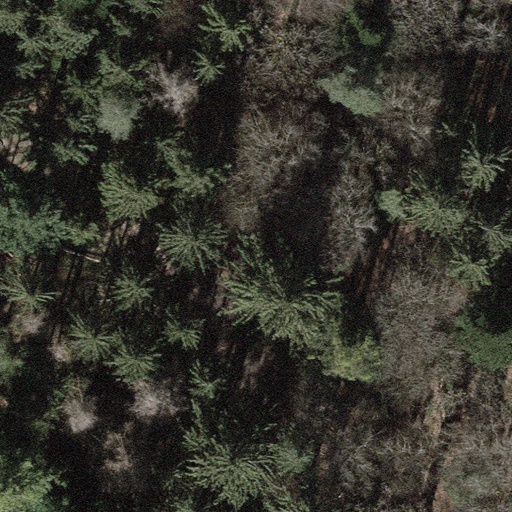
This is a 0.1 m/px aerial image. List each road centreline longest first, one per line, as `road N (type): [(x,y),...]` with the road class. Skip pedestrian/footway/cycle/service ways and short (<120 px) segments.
road 1 (track): [(222,0),(230,300)]
road 2 (track): [(0,155),(230,300)]
road 3 (track): [(230,300),(249,511)]
